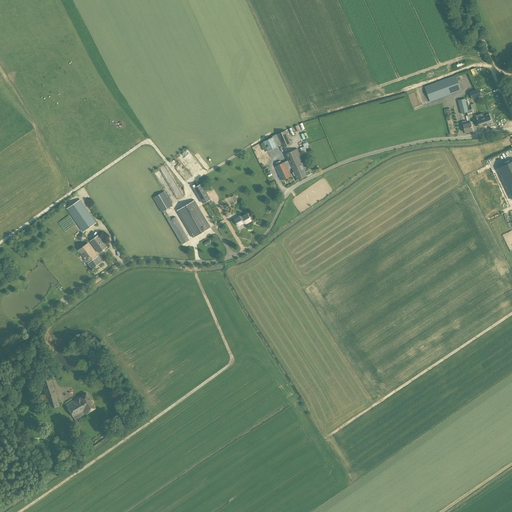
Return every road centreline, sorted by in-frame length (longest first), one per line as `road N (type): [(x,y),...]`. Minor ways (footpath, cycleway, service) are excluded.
road 1 (unclassified): [(127,261),(235,256),(265,233),(296,184),(336,165),(511,127)]
road 2 (track): [(20,511),(231,364),(196,262)]
road 3 (track): [(196,262),(174,210),(185,185),(146,142),(0,242)]
road 4 (track): [(271,472),(511,313)]
